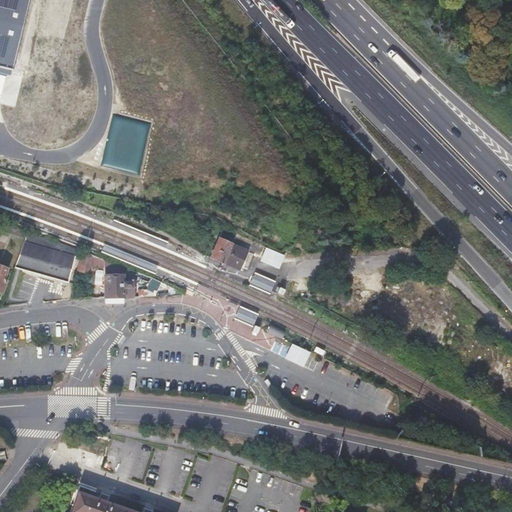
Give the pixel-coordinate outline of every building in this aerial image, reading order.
[(0,0),(0,72),(11,75),(29,0),(0,0)] [(0,229),(26,238),(28,231),(0,221),(0,229)] [(222,235),(211,258),(239,270),(240,269),(241,266),(247,252),(232,245),(234,240),(222,235)] [(67,284),(75,256),(24,242),(14,269),(67,284)] [(265,250),(261,260),(279,267),(283,256),(265,250)] [(132,271),(109,262),(84,252),(78,269),(87,273),(90,266),(97,268),(104,269),(104,299),(108,299),(124,298),(133,297),(132,271)] [(257,326),(254,325),(252,330),(255,332),(258,333),(260,327),(257,326)] [(285,332),(269,325),(269,327),(284,334),(285,332)] [(266,332),(281,339),(284,334),(269,327),(266,332)] [(469,374),(511,397),(511,370),(480,353),(469,374)] [(71,511),(127,511),(77,494),(71,511)]
